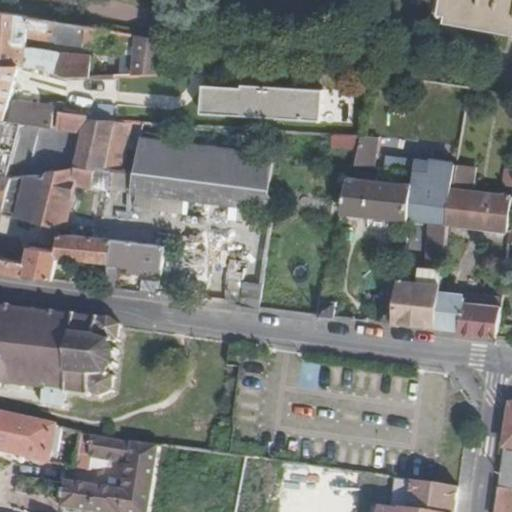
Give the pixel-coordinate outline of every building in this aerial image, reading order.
[(511,0),(446,0),(446,1),(452,2),(448,22),(481,28),(482,23),(511,27),(511,0)] [(97,27),(0,11),(0,65),(18,65),(20,66),(54,74),(58,53),(28,48),(29,40),(89,48),(90,42),(95,43),(97,27)] [(165,40),(140,35),(134,76),(161,75),(165,40)] [(116,59),(58,53),(54,74),(67,77),(90,78),(110,78),(115,77),(116,59)] [(0,120),(45,125),(48,106),(8,101),(20,66),(18,65),(0,65),(0,120)] [(67,77),(63,108),(61,118),(87,120),(89,95),(90,78),(67,77)] [(90,78),(89,95),(111,94),(110,78),(90,78)] [(324,122),(325,90),(205,85),(204,118),(324,122)] [(45,125),(48,126),(57,127),(56,131),(81,134),(87,120),(61,118),(63,108),(48,106),(45,125)] [(0,120),(0,155),(6,156),(11,135),(27,137),(27,135),(46,138),(48,126),(45,125),(0,120)] [(105,172),(115,121),(87,120),(81,134),(75,168),(105,172)] [(123,174),(134,123),(115,121),(105,172),(123,174)] [(361,138),(332,137),(331,147),(358,148),(361,138)] [(274,157),(140,139),(132,176),(123,174),(105,172),(75,168),(47,172),(46,175),(10,178),(4,203),(1,214),(61,231),(65,232),(76,186),(106,190),(107,189),(134,193),(190,201),(230,206),(254,210),(272,212),(274,200),(269,195),(274,157)] [(456,189),(451,189),(451,190),(447,226),(507,234),(507,233),(511,199),(511,195),(501,194),(473,191),(476,167),(460,166),(456,189)] [(511,170),(504,170),(501,194),(511,195),(511,170)] [(0,175),(0,275),(24,279),(27,265),(0,259),(0,202),(4,203),(10,178),(0,175)] [(408,220),(412,187),(351,180),(342,213),(408,220)] [(436,330),(441,294),(447,226),(451,190),(412,186),(412,187),(408,220),(432,223),(426,285),(400,283),(400,284),(394,325),(436,330)] [(187,216),(190,201),(134,193),(131,209),(187,216)] [(254,210),(230,206),(227,222),(251,225),(254,210)] [(112,242),(61,236),(58,253),(57,258),(109,264),(112,242)] [(166,247),(112,242),(109,264),(105,289),(115,291),(119,266),(127,267),(126,275),(142,277),(143,269),(162,272),(166,247)] [(24,279),(53,282),(57,258),(58,253),(30,249),(27,265),(24,279)] [(229,282),(225,305),(240,307),(244,283),(263,287),(265,275),(235,270),(234,282),(229,282)] [(386,282),(380,323),(394,325),(400,284),(386,282)] [(244,283),(240,307),(260,309),(263,287),(244,283)] [(497,336),(501,309),(463,303),(464,297),(441,294),(436,330),(460,333),(460,336),(497,341),(497,336)] [(471,303),(504,305),(504,295),(472,294),(471,303)] [(318,316),(335,318),(337,304),(321,302),(318,316)] [(110,319),(0,308),(0,385),(1,385),(2,382),(46,390),(45,405),(64,407),(66,390),(93,394),(100,398),(113,391),(114,379),(104,377),(115,366),(116,351),(110,340),(120,342),(122,328),(110,319)] [(58,427),(3,414),(0,432),(0,452),(51,466),(53,459),(54,453),(58,427)] [(59,454),(63,429),(58,427),(54,453),(59,454)] [(79,460),(78,464),(78,469),(93,471),(94,459),(132,465),(127,492),(70,483),(66,508),(91,511),(154,511),(167,446),(96,436),(87,434),(79,460)] [(511,455),(504,454),(495,511),(505,511),(509,490),(511,490),(511,455)] [(19,475),(16,492),(43,497),(46,479),(19,475)] [(439,511),(444,486),(412,482),(407,511),(439,511)] [(40,511),(43,497),(16,492),(13,511),(20,511),(40,511)]
